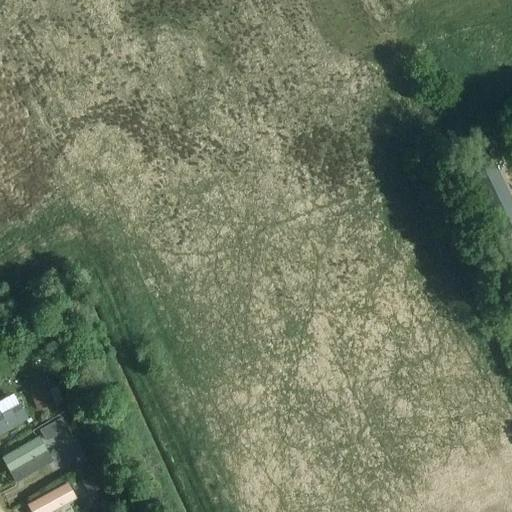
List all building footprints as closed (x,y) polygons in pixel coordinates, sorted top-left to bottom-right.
[(465,168),(500,241),(511,235),(511,210),(486,157),(465,168)] [(58,396),(52,380),(40,385),(35,387),(42,403),(47,401),(58,396)] [(15,408),(0,415),(0,430),(21,420),(15,408)] [(34,436),(0,452),(0,467),(2,473),(42,454),(34,436)] [(70,444),(54,452),(60,465),(77,458),(70,444)] [(92,475),(81,481),(88,493),(98,488),(92,475)] [(64,511),(71,509),(63,492),(32,506),(35,511),(64,511)]
